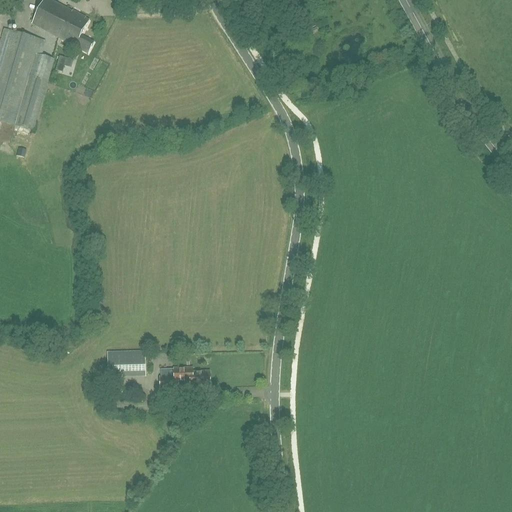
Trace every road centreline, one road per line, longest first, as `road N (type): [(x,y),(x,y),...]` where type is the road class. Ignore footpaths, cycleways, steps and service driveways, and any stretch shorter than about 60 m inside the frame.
road 1 (tertiary): [(284,511),(274,393),(300,191),(297,159),(288,125),(212,0)]
road 2 (secondary): [(511,166),(463,101),(406,0)]
